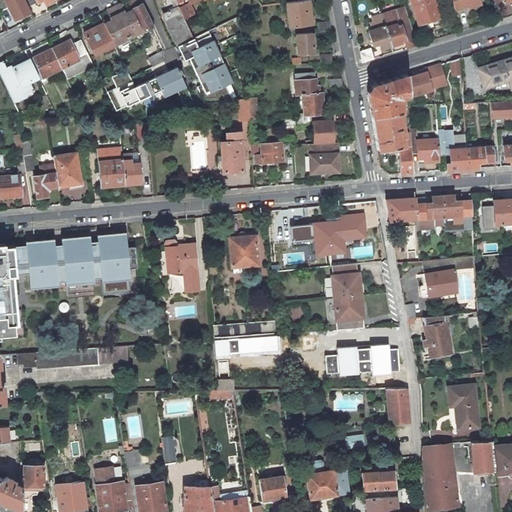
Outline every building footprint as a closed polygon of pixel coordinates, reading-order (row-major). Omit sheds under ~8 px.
[(0,0),(0,10),(9,7),(14,19),(30,11),(27,6),(24,0),(0,0)] [(133,0),(129,2),(132,8),(132,9),(143,31),(153,26),(141,3),(139,4),(137,0),(133,0)] [(193,37),(179,7),(178,6),(175,0),(169,0),(174,8),(162,13),(177,45),(193,37)] [(256,0),(245,0),(254,9),(262,5),(256,0)] [(302,0),(293,1),(286,2),(289,26),(311,23),(307,0),(302,0)] [(434,0),(410,0),(420,31),(442,25),(434,0)] [(452,0),(455,9),(477,2),(476,0),(452,0)] [(143,31),(132,9),(126,12),(125,10),(117,14),(130,41),(145,34),(143,31)] [(403,34),(400,25),(400,24),(409,22),(406,10),(396,13),(396,10),(381,15),(385,25),(385,27),(391,45),(400,42),(400,40),(405,39),(403,34)] [(391,45),(385,27),(385,25),(381,15),(381,13),(371,16),(373,21),(369,22),(371,29),(368,30),(372,44),(378,42),(380,48),(391,45)] [(103,23),(115,49),(129,42),(130,41),(117,14),(109,18),(110,19),(103,23)] [(329,21),(317,22),(318,32),(331,31),(329,21)] [(417,45),(412,31),(409,22),(400,24),(400,25),(403,34),(405,39),(408,48),(417,45)] [(103,23),(84,33),(94,54),(103,49),(105,54),(116,50),(115,49),(103,23)] [(205,102),(233,100),(225,83),(232,80),(209,30),(193,37),(177,45),(184,59),(189,57),(201,83),(197,85),(205,102)] [(312,32),(296,33),(297,53),(313,52),(312,32)] [(51,48),(62,68),(66,78),(93,65),(80,39),(71,44),(69,39),(51,48)] [(362,62),(374,58),(370,47),(360,51),(362,62)] [(51,48),(33,57),(33,58),(42,77),(62,68),(51,48)] [(164,51),(148,58),(153,66),(163,61),(164,60),(164,51)] [(511,87),(511,57),(477,69),(483,87),(491,85),(507,80),(510,88),(511,87)] [(42,77),(33,58),(29,60),(38,77),(39,79),(42,77)] [(458,58),(450,61),(451,74),(460,74),(458,58)] [(0,61),(0,73),(8,91),(10,95),(25,89),(22,84),(28,81),(38,77),(29,60),(29,59),(12,67),(15,72),(10,75),(6,67),(3,60),(0,61)] [(11,64),(6,67),(10,75),(15,72),(12,67),(11,64)] [(406,77),(407,95),(412,95),(431,90),(431,88),(445,84),(439,64),(424,68),(425,72),(406,77)] [(106,92),(115,110),(161,89),(164,96),(185,85),(176,67),(135,86),(127,70),(111,75),(117,87),(106,92)] [(314,72),(294,73),(295,94),(302,94),(303,113),(298,113),(298,116),(313,115),(323,114),(321,93),(318,93),(318,90),(315,90),(314,72)] [(374,84),(367,95),(371,116),(377,149),(399,145),(401,145),(399,134),(402,134),(402,133),(398,110),(400,110),(399,102),(401,100),(400,96),(405,95),(407,95),(406,77),(406,74),(374,84)] [(341,78),(328,79),(330,87),(343,86),(341,78)] [(495,89),(510,88),(507,80),(491,85),(492,87),(493,87),(495,88),(495,89)] [(10,95),(14,102),(26,96),(24,92),(32,88),(28,81),(22,84),(25,89),(10,95)] [(249,119),(248,99),(237,100),(239,121),(249,120),(249,119)] [(511,100),(489,102),(491,130),(511,128),(511,100)] [(313,121),(313,122),(314,143),(323,143),(333,143),(332,120),(314,121),(313,121)] [(147,123),(137,123),(138,138),(148,138),(147,123)] [(416,128),(409,129),(409,133),(411,153),(417,153),(418,158),(428,157),(428,161),(439,160),(438,152),(437,139),(416,140),(416,128)] [(226,141),(220,141),(223,172),(243,170),(240,131),(226,132),(226,141)] [(466,148),(465,142),(465,135),(452,136),(452,132),(437,133),(437,139),(438,152),(449,152),(450,163),(446,163),(446,170),(467,168),(466,148)] [(409,133),(402,133),(402,134),(399,134),(401,145),(399,145),(401,173),(412,172),(411,153),(409,133)] [(21,140),(22,147),(22,148),(23,156),(26,171),(34,170),(29,139),(21,140)] [(255,163),(283,160),(281,141),(260,143),(261,154),(254,154),(255,163)] [(314,143),(307,143),(308,154),(310,175),(317,175),(339,173),(336,142),(333,143),(323,143),(314,143)] [(500,144),(492,144),(492,145),(493,156),(501,156),(500,144)] [(511,144),(502,145),(504,160),(510,159),(511,165),(511,144)] [(477,161),(484,161),(494,160),(493,156),(492,145),(483,146),(466,148),(467,168),(478,168),(477,161)] [(100,186),(124,184),(122,164),(121,154),(120,147),(97,149),(100,186)] [(75,153),(53,156),(54,161),(56,172),(57,186),(80,182),(75,153)] [(140,182),(138,163),(130,163),(130,153),(121,154),(122,164),(124,184),(140,182)] [(23,156),(16,157),(18,172),(26,171),(23,156)] [(56,172),(34,176),(36,197),(47,195),(46,188),(57,186),(56,172)] [(19,175),(0,176),(0,197),(21,195),(19,175)] [(453,194),(442,195),(443,211),(443,216),(444,224),(444,231),(472,229),(470,200),(453,201),(453,194)] [(431,196),(415,197),(415,204),(416,216),(417,228),(432,227),(433,225),(434,225),(434,217),(443,216),(443,211),(442,195),(431,196)] [(415,197),(385,199),(389,220),(416,216),(415,204),(415,197)] [(511,198),(493,200),(493,205),(481,206),(483,230),(498,228),(497,223),(504,223),(504,227),(511,226),(511,198)] [(339,215),(319,218),(319,221),(311,222),(312,224),(290,226),(291,241),(313,238),(315,254),(344,251),(342,240),(366,237),(363,211),(339,214),(339,215)] [(434,225),(444,224),(443,216),(434,217),(434,225)] [(57,285),(56,280),(101,276),(103,294),(130,291),(124,232),(97,234),(98,243),(89,244),(89,235),(61,237),(62,244),(53,244),(53,238),(34,240),(35,243),(3,246),(3,243),(0,243),(0,337),(13,336),(12,322),(14,322),(10,274),(28,272),(29,283),(30,287),(57,285)] [(255,235),(228,237),(231,267),(258,264),(255,235)] [(168,240),(164,243),(167,272),(196,270),(194,243),(176,245),(175,241),(173,239),(168,240)] [(404,252),(405,261),(418,260),(417,251),(404,252)] [(446,258),(422,260),(424,273),(421,273),(423,285),(421,285),(420,286),(421,295),(422,296),(456,291),(454,279),(457,279),(456,269),(474,267),(473,255),(446,258)] [(356,263),(331,265),(332,275),(331,275),(333,298),(360,295),(358,272),(357,273),(356,263)] [(336,330),(364,328),(360,295),(333,298),(336,330)] [(405,304),(407,318),(415,318),(412,303),(405,304)] [(478,312),(473,312),(474,318),(471,320),(471,328),(480,327),(478,312)] [(456,314),(422,317),(426,339),(422,340),(426,357),(450,352),(444,318),(457,317),(456,314)] [(275,320),(212,325),(213,339),(276,334),(275,320)] [(276,334),(213,339),(215,356),(277,353),(276,334)] [(337,353),(325,354),(326,375),(398,371),(397,349),(388,350),(387,343),(368,344),(368,347),(356,348),(356,345),(336,347),(337,353)] [(25,352),(17,353),(18,363),(26,363),(26,366),(35,365),(35,369),(98,364),(98,362),(128,360),(127,346),(109,347),(25,352)] [(477,426),(473,384),(448,387),(449,407),(454,406),(457,428),(477,426)] [(394,388),(386,388),(389,424),(392,424),(409,423),(406,388),(394,388)] [(216,390),(195,390),(196,399),(233,398),(232,390),(216,390)] [(0,442),(9,442),(8,426),(0,427),(0,442)] [(362,435),(345,437),(346,449),(364,446),(362,435)] [(171,436),(161,438),(165,463),(175,462),(171,436)] [(469,441),(466,441),(467,455),(467,463),(472,463),(473,471),(493,469),(491,445),(490,439),(469,441)] [(437,443),(422,444),(422,463),(426,510),(458,506),(450,442),(437,443)] [(511,442),(491,445),(493,469),(494,473),(507,472),(508,478),(510,480),(511,481),(511,442)] [(138,450),(124,452),(126,467),(140,465),(138,450)] [(307,473),(305,473),(309,498),(347,492),(343,463),(339,464),(340,468),(332,469),(324,470),(323,463),(320,461),(308,464),(306,466),(307,473)] [(43,464),(23,464),(23,485),(24,485),(24,488),(20,488),(20,508),(28,511),(31,511),(31,497),(32,496),(33,495),(34,494),(34,492),(42,492),(42,485),(43,485),(43,464)] [(93,468),(95,484),(116,481),(113,465),(93,468)] [(394,470),(362,472),(364,490),(387,488),(396,487),(394,470)] [(282,475),(258,478),(262,500),(285,496),(282,475)] [(0,477),(0,500),(20,508),(20,488),(20,486),(15,483),(16,480),(6,476),(4,479),(0,477)] [(146,483),(135,485),(138,511),(139,511),(166,508),(162,481),(153,482),(153,479),(146,480),(146,483)] [(82,480),(55,484),(57,500),(51,501),(52,511),(59,511),(60,511),(92,507),(91,497),(85,497),(82,480)] [(116,481),(95,484),(99,511),(125,508),(126,508),(125,501),(124,491),(126,491),(130,490),(129,482),(126,483),(123,483),(123,480),(116,481)] [(217,485),(209,486),(213,511),(250,511),(250,507),(248,496),(219,500),(217,485)] [(213,511),(209,486),(183,486),(183,511),(213,511)] [(131,500),(130,490),(126,491),(124,491),(125,501),(126,508),(132,507),(131,500)] [(397,511),(396,496),(365,498),(366,511),(397,511)]
